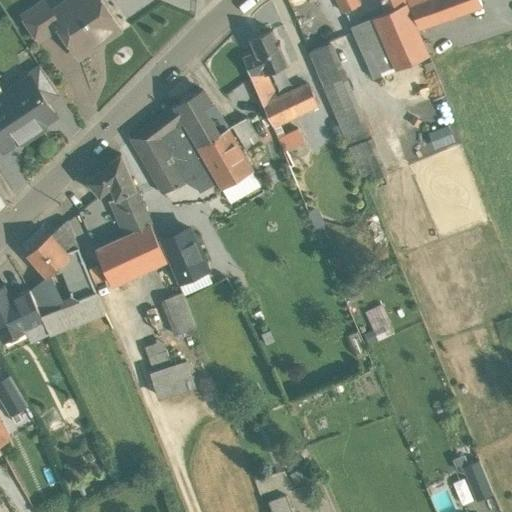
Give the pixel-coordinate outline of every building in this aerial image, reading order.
[(44,0),(40,0),(21,13),(38,39),(59,25),(56,20),(57,19),(44,0)] [(88,0),(58,20),(57,19),(56,20),(59,25),(79,54),(119,27),(100,0),(88,0)] [(319,0),(288,0),(311,42),(335,29),(319,0)] [(357,0),(339,0),(344,9),(358,2),(357,0)] [(404,0),(386,8),(373,14),(397,66),(428,52),(405,0),(404,0)] [(482,2),(481,0),(408,0),(419,25),(482,2)] [(397,66),(373,14),(351,24),(374,76),(397,66)] [(272,28),(250,37),(256,50),(243,55),(251,75),(264,69),(265,70),(286,61),(272,28)] [(331,40),(309,49),(323,83),(342,75),(345,74),(331,40)] [(58,90),(40,64),(28,72),(29,75),(31,74),(47,98),(58,90)] [(264,69),(251,75),(263,102),(276,96),(275,95),(271,86),(272,86),(265,70),(264,69)] [(29,75),(4,92),(32,133),(42,126),(44,119),(55,111),(47,98),(31,74),(29,75)] [(342,75),(323,83),(328,94),(347,86),(342,75)] [(276,96),(263,102),(272,122),(317,101),(308,81),(292,88),(275,95),(276,96)] [(347,86),(328,94),(349,143),(367,135),(347,86)] [(203,87),(175,103),(190,129),(189,129),(197,143),(218,131),(203,106),(211,101),(203,87)] [(0,95),(0,142),(3,147),(14,139),(21,140),(32,133),(4,92),(0,95)] [(169,106),(132,135),(132,136),(163,190),(162,190),(163,190),(177,182),(177,183),(179,182),(179,181),(199,170),(193,158),(193,157),(178,165),(167,144),(182,135),(181,134),(189,129),(190,129),(175,103),(175,102),(169,106)] [(253,114),(265,139),(274,135),(263,109),(253,114)] [(247,114),(232,122),(245,146),(260,138),(247,114)] [(281,131),(300,121),(297,114),(277,123),(281,131)] [(280,133),(287,147),(308,136),(302,122),(280,133)] [(218,131),(197,143),(203,153),(220,183),(250,165),(227,125),(218,131)] [(182,135),(167,144),(178,165),(193,157),(193,158),(194,158),(194,157),(203,153),(197,143),(189,129),(181,134),(182,135)] [(367,135),(349,143),(365,180),(386,171),(371,134),(367,135)] [(309,138),(286,147),(300,179),(322,170),(309,138)] [(120,154),(87,180),(98,194),(110,185),(115,198),(135,188),(120,154)] [(135,188),(115,198),(130,231),(149,222),(135,188)] [(67,217),(49,233),(65,251),(78,246),(67,217)] [(110,283),(132,273),(166,259),(149,222),(130,231),(125,234),(126,235),(116,238),(105,243),(95,248),(110,283)] [(121,225),(100,234),(105,243),(116,238),(126,235),(125,234),(121,225)] [(160,238),(177,277),(206,265),(189,226),(160,238)] [(69,255),(65,251),(49,233),(26,253),(46,276),(59,264),(69,255)] [(97,290),(78,246),(65,251),(69,255),(59,264),(73,300),(97,290)] [(10,296),(4,284),(0,285),(0,329),(4,336),(33,323),(18,292),(10,296)] [(46,300),(36,284),(30,287),(42,312),(51,309),(46,300)] [(30,287),(18,292),(33,323),(44,317),(42,312),(30,287)] [(181,287),(163,295),(177,328),(195,321),(181,287)] [(51,309),(42,312),(44,317),(50,332),(82,319),(105,310),(97,290),(73,300),(51,309)] [(143,342),(153,365),(170,358),(161,335),(143,342)] [(149,371),(157,397),(194,384),(186,359),(149,371)] [(15,432),(0,404),(0,417),(10,434),(15,432)] [(0,417),(0,441),(10,435),(10,434),(0,417)] [(438,452),(423,458),(427,470),(443,464),(438,452)] [(479,455),(462,462),(476,495),(493,488),(479,455)] [(301,465),(290,470),(295,480),(306,474),(301,465)] [(294,511),(286,489),(268,496),(274,511),(294,511)]
